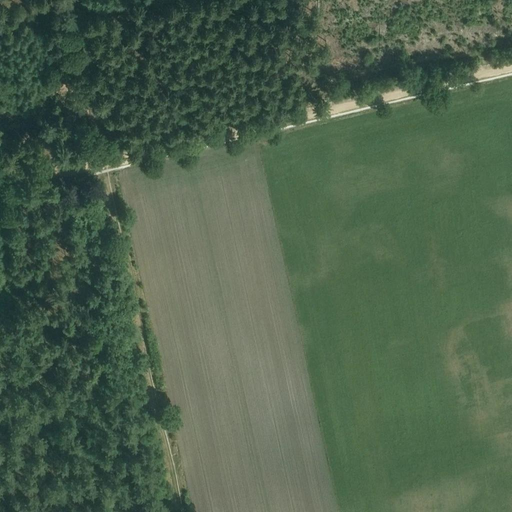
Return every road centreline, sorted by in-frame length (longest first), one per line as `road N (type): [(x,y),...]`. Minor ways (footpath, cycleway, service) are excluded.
road 1 (track): [(108,163),(511,67)]
road 2 (track): [(108,163),(183,511)]
road 3 (track): [(80,0),(108,163)]
